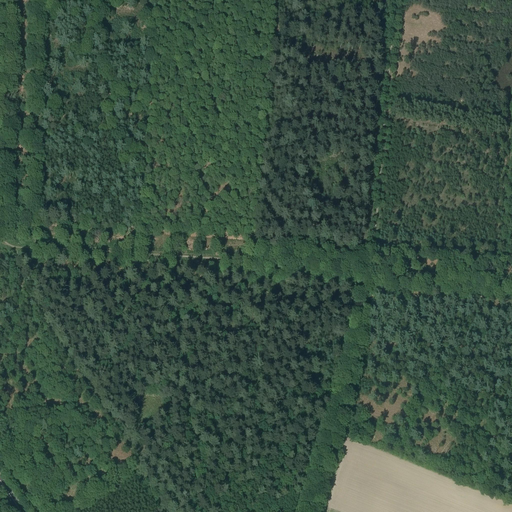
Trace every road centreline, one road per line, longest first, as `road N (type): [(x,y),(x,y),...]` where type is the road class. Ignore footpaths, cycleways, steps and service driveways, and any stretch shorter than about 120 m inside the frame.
road 1 (track): [(374,274),(37,252)]
road 2 (track): [(177,511),(51,341),(13,251)]
road 3 (track): [(374,274),(397,0)]
road 4 (unknown): [(37,252),(50,0)]
road 5 (track): [(12,0),(7,250)]
road 6 (track): [(312,511),(374,274)]
road 7 (track): [(374,274),(511,281)]
